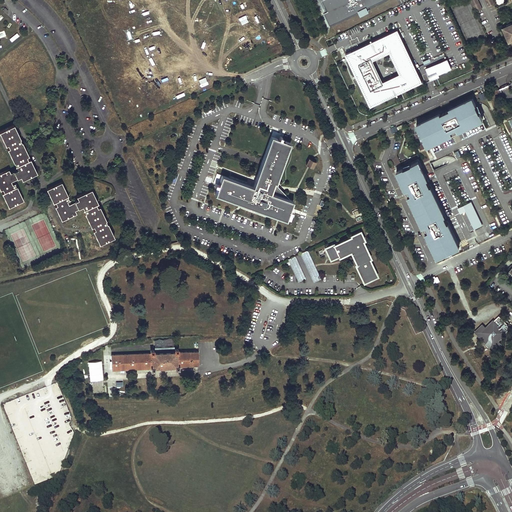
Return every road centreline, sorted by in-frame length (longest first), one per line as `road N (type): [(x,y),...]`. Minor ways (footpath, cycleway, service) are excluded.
road 1 (tertiary): [(306,71),(473,424),(479,452)]
road 2 (tertiary): [(502,458),(345,140)]
road 3 (tertiary): [(345,140),(497,72)]
